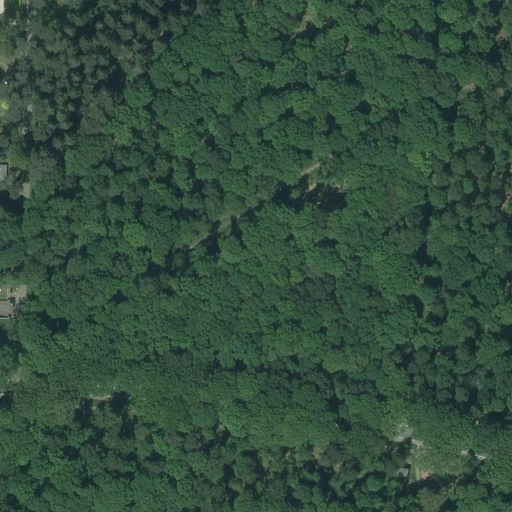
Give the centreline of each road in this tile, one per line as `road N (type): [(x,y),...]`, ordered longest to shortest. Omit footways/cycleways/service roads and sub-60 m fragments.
road 1 (tertiary): [(511,460),(264,407),(18,389)]
road 2 (residential): [(18,389),(30,0)]
